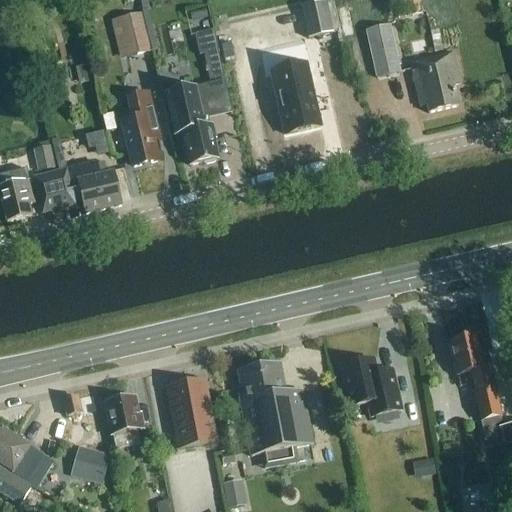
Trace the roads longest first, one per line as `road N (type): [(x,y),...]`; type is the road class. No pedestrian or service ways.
road 1 (primary): [(0,375),(511,254)]
road 2 (unclassified): [(511,131),(0,251)]
